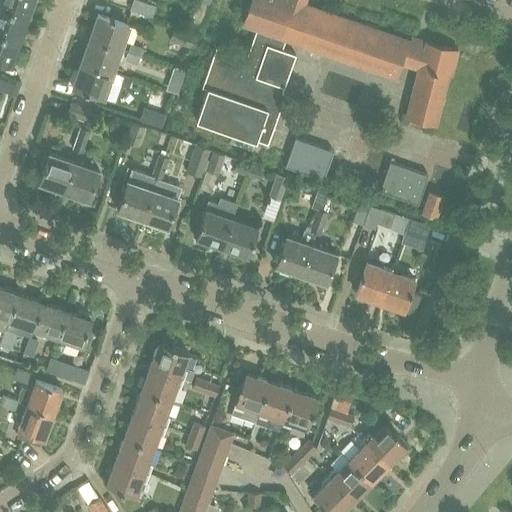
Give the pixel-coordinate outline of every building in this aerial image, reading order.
[(0,0),(0,6),(27,16),(32,0),(0,0)] [(152,16),(152,15),(156,6),(140,0),(132,0),(129,9),(152,16)] [(203,17),(209,0),(192,0),(192,1),(197,2),(190,22),(195,23),(193,30),(199,32),(203,17)] [(420,60),(408,107),(406,116),(408,117),(407,121),(423,125),(424,121),(434,123),(447,72),(451,72),(457,49),(425,41),(424,45),(304,3),(305,0),(250,0),(242,22),(256,27),(246,58),(216,48),(202,87),(207,89),(196,120),(255,141),(256,140),(267,144),(284,93),(281,92),(283,86),(294,53),(281,49),(285,37),(394,75),(403,54),(420,60)] [(0,6),(0,34),(18,40),(27,16),(0,6)] [(98,14),(89,38),(119,48),(128,24),(98,14)] [(193,48),(198,35),(174,27),(169,39),(193,48)] [(0,60),(10,64),(18,40),(0,34),(0,60)] [(89,38),(81,61),(111,72),(119,48),(89,38)] [(130,43),(127,50),(140,55),(142,47),(130,43)] [(137,64),(140,55),(127,50),(124,60),(137,64)] [(103,96),(108,81),(111,72),(81,61),(73,86),(103,96)] [(175,78),(183,81),(186,71),(174,66),(172,71),(175,78)] [(119,74),(116,83),(128,87),(131,78),(119,74)] [(87,122),(91,109),(92,108),(70,101),(66,114),(87,122)] [(143,106),(138,122),(160,129),(165,114),(143,106)] [(138,146),(145,126),(130,121),(124,141),(138,146)] [(79,126),(75,137),(86,141),(90,130),(79,126)] [(83,152),(86,141),(75,137),(72,148),(83,152)] [(295,137),(285,165),(323,178),(333,150),(295,137)] [(210,149),(195,143),(185,170),(199,176),(210,149)] [(161,149),(155,164),(165,168),(171,153),(161,149)] [(224,154),(212,150),(205,169),(217,174),(224,154)] [(38,181),(63,190),(73,161),(48,152),(38,181)] [(251,163),(236,158),(232,170),(247,175),(251,163)] [(388,160),(379,189),(417,202),(427,173),(388,160)] [(63,190),(89,199),(99,170),(73,161),(63,190)] [(263,167),(251,163),(247,175),(259,179),(263,167)] [(155,164),(151,175),(151,176),(156,178),(160,180),(165,168),(155,164)] [(363,188),(368,176),(369,174),(344,165),(339,180),(363,188)] [(152,188),(156,178),(151,176),(151,175),(131,168),(127,180),(116,209),(142,217),(152,188)] [(281,200),(288,176),(276,172),(268,196),(261,217),(272,221),(280,200),(281,200)] [(177,197),(152,188),(142,217),(167,226),(177,197)] [(311,207),(317,209),(322,210),(328,192),(317,188),(311,207)] [(436,218),(437,214),(444,195),(428,190),(421,213),(436,218)] [(207,199),(204,208),(195,236),(222,245),(231,217),(237,202),(219,196),(217,202),(207,199)] [(352,221),(362,224),(363,224),(363,223),(369,204),(359,200),(352,221)] [(394,213),(369,204),(363,223),(363,224),(374,227),(376,222),(389,227),(394,213)] [(317,209),(314,220),(323,224),(327,212),(322,210),(317,209)] [(257,226),(231,217),(222,245),(247,254),(257,226)] [(430,225),(408,218),(404,230),(426,237),(430,225)] [(320,234),(323,224),(314,220),(310,231),(320,234)] [(422,249),(426,237),(404,230),(400,242),(422,249)] [(275,264),(300,273),(310,244),(286,235),(275,264)] [(300,273),(325,282),(336,252),(310,244),(300,273)] [(356,292),(379,300),(390,270),(367,262),(356,292)] [(403,309),(403,308),(413,311),(419,293),(410,289),(414,278),(390,270),(379,300),(403,309)] [(0,327),(4,329),(4,328),(5,328),(9,319),(18,293),(0,286),(0,327)] [(18,293),(9,319),(33,327),(42,302),(18,293)] [(42,302),(33,327),(57,336),(66,310),(42,302)] [(66,310),(57,336),(87,346),(92,332),(87,330),(90,319),(66,310)] [(4,329),(0,339),(0,344),(9,347),(15,331),(5,328),(4,328),(4,329)] [(38,339),(29,336),(23,352),(33,355),(38,339)] [(158,341),(149,365),(179,376),(187,352),(158,341)] [(50,355),(45,370),(70,379),(75,365),(50,355)] [(149,365),(140,389),(170,400),(179,376),(149,365)] [(29,383),(33,373),(16,367),(13,378),(29,383)] [(234,402),(258,410),(269,380),(245,372),(234,402)] [(191,387),(203,391),(207,380),(195,376),(191,387)] [(19,401),(27,403),(27,404),(52,413),(61,388),(36,379),(32,389),(21,386),(17,397),(19,401)] [(219,384),(218,384),(207,380),(203,391),(215,396),(219,384)] [(258,410),(281,418),(292,388),(269,380),(258,410)] [(316,397),(292,388),(281,418),(306,427),(316,397)] [(140,389),(132,412),(162,423),(170,400),(140,389)] [(330,406),(346,412),(353,393),(336,389),(330,406)] [(0,404),(15,410),(18,400),(2,394),(0,398),(0,404)] [(38,443),(40,436),(43,437),(52,413),(27,404),(18,428),(20,429),(18,435),(38,443)] [(326,418),(327,418),(338,422),(342,410),(330,406),(326,418)] [(353,414),(342,410),(338,422),(350,426),(353,414)] [(132,412),(123,436),(153,447),(162,423),(132,412)] [(193,421),(189,433),(200,437),(205,426),(193,421)] [(384,423),(373,434),(369,430),(362,438),(388,463),(406,445),(384,423)] [(222,428),(210,424),(206,434),(218,438),(222,428)] [(234,433),(222,428),(218,438),(229,442),(230,443),(234,433)] [(196,449),(200,437),(189,433),(185,445),(196,449)] [(226,454),(230,443),(229,442),(218,438),(206,434),(202,445),(226,454)] [(123,436),(115,460),(144,470),(153,447),(123,436)] [(318,442),(327,449),(332,443),(324,436),(318,442)] [(370,481),(388,463),(362,438),(356,444),(359,447),(348,459),(370,481)] [(316,447),(311,442),(308,439),(299,448),(308,456),(316,447)] [(222,465),(226,454),(202,445),(198,456),(222,465)] [(299,464),(308,456),(299,448),(291,456),(299,464)] [(218,477),(222,465),(198,456),(194,468),(218,477)] [(282,465),(290,473),(299,464),(291,456),(282,465)] [(348,459),(330,477),(353,499),(370,481),(348,459)] [(106,484),(136,495),(144,470),(115,460),(106,484)] [(214,488),(218,477),(194,468),(190,479),(202,483),(214,488)] [(329,511),(339,511),(353,499),(330,477),(312,494),(329,511)] [(190,479),(186,488),(198,493),(202,483),(190,479)] [(211,497),(214,488),(202,483),(198,493),(211,497)] [(186,488),(183,498),(195,502),(198,493),(186,488)] [(259,505),(260,492),(248,491),(247,504),(259,505)] [(207,507),(211,497),(198,493),(195,502),(207,507)] [(109,511),(99,496),(87,504),(91,511),(109,511)] [(177,511),(191,511),(195,502),(183,498),(177,511)] [(205,511),(207,507),(195,502),(191,511),(205,511)]
